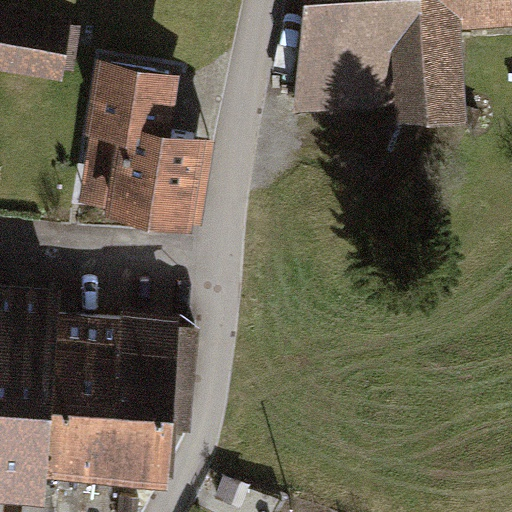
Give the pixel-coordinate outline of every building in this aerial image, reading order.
[(511,0),(309,0),(302,76),(404,70),(405,104),(382,160),(425,169),(448,102),(446,58),(455,57),(455,6),(511,2),(511,0)] [(0,9),(0,55),(56,65),(63,20),(0,9)] [(170,70),(105,60),(96,118),(126,123),(114,199),(198,212),(210,135),(161,127),(170,70)] [(0,371),(46,374),(52,312),(53,290),(0,287),(0,371)] [(52,312),(46,374),(121,379),(123,317),(52,312)] [(121,379),(121,463),(161,466),(166,412),(187,413),(196,324),(176,324),(176,320),(123,317),(121,379)] [(0,371),(0,454),(40,458),(46,374),(0,371)] [(46,374),(40,458),(121,463),(121,379),(46,374)]
